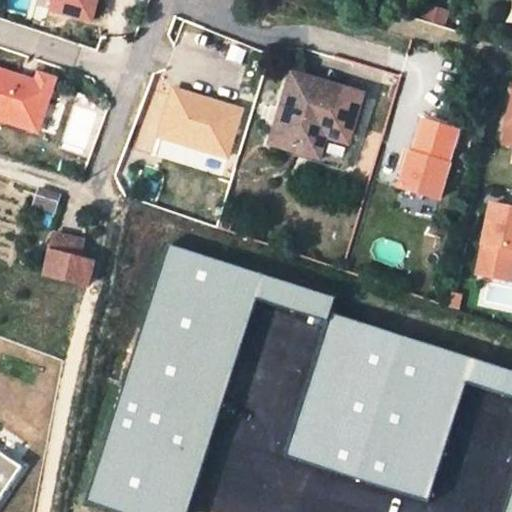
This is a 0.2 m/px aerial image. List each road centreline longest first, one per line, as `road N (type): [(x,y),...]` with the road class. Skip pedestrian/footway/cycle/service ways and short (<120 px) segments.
road 1 (residential): [(0,33),(134,76)]
road 2 (residential): [(134,76),(96,191)]
